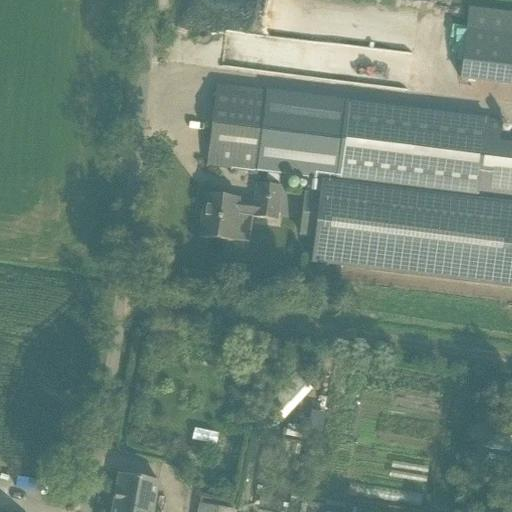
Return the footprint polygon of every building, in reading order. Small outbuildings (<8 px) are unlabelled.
[(511,15),(466,9),(457,79),(511,86),(511,15)] [(216,87),(208,150),(224,168),(240,170),(307,178),(300,237),(313,239),(310,264),(511,288),(511,144),(496,142),(497,122),(487,120),(234,89),(216,87)] [(204,195),(198,239),(232,243),(236,215),(252,217),(252,218),(276,222),(280,187),(256,184),(254,203),(238,201),(238,199),(204,195)] [(265,406),(282,422),(311,390),(294,374),(284,384),(281,381),(271,392),(275,396),(265,406)] [(493,454),(508,453),(507,438),(492,438),(493,454)] [(111,511),(151,511),(157,482),(138,479),(118,475),(111,511)]
